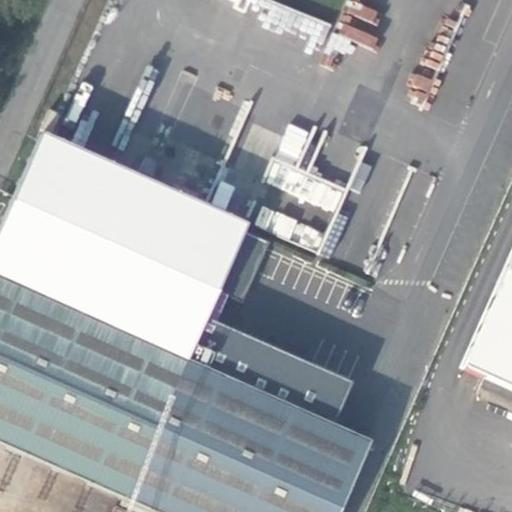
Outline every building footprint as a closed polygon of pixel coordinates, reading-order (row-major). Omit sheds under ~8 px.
[(302,34),(322,43),(330,25),(309,16),(302,34)] [(50,109),(41,129),(52,133),(61,114),(50,109)] [(284,123),(264,189),(336,210),(344,186),(299,173),(312,131),(284,123)] [(248,228),(43,135),(0,229),(0,451),(1,449),(117,501),(115,507),(126,511),(333,511),(366,441),(291,407),(305,377),(265,358),(268,350),(215,326),(228,299),(231,300),(244,272),(282,289),(295,260),(243,237),(248,228)] [(228,209),(236,186),(219,180),(212,203),(228,209)] [(252,226),(317,252),(325,231),(260,205),(252,226)] [(511,246),(459,365),(511,389),(511,246)]
